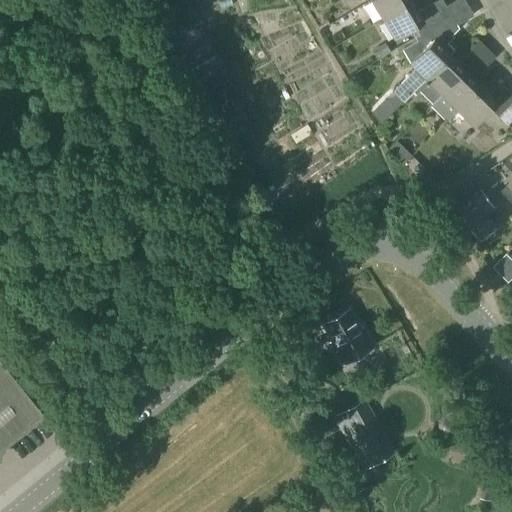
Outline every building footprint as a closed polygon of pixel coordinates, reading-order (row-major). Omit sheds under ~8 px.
[(379,22),(412,3),(410,0),(373,0),(372,1),(380,15),(376,18),(379,22)] [(412,3),(379,22),(380,25),(384,22),(395,39),(414,28),(418,34),(450,15),(441,0),(437,0),(418,12),(412,3)] [(413,70),(392,91),(404,102),(413,92),(414,92),(450,55),(454,51),(445,42),(458,29),(450,15),(418,34),(414,37),(416,41),(401,49),(410,64),(409,64),(412,66),(413,70)] [(442,96),(488,49),(478,40),(457,61),(450,55),(414,92),(416,94),(419,91),(432,104),(441,95),(442,96)] [(454,113),(481,86),(474,78),(495,57),(488,49),(442,96),(441,95),(432,104),(430,106),(446,122),(454,113)] [(481,86),(454,113),(457,116),(460,113),(473,127),(490,110),(507,126),(511,120),(511,95),(500,84),(490,94),(481,86)] [(511,179),(500,191),(511,202),(511,179)] [(456,208),(463,218),(481,240),(496,228),(485,215),(493,208),(479,190),(459,206),(456,208)] [(511,278),(511,259),(506,253),(493,267),(508,282),(511,278)] [(359,329),(348,309),(322,324),(333,344),(331,345),(341,363),(373,345),(362,327),(359,329)] [(0,360),(0,450),(44,415),(0,360)] [(395,453),(372,412),(364,398),(333,416),(341,430),(364,470),(395,453)] [(331,458),(343,479),(355,472),(342,451),(331,458)]
